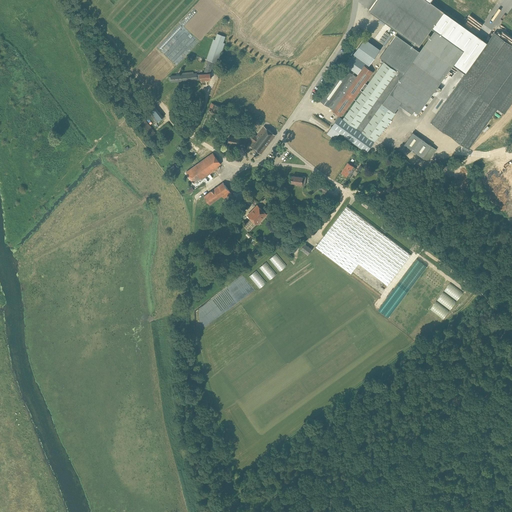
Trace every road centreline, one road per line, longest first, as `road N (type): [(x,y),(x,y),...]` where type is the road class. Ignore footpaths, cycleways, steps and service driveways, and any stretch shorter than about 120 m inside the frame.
road 1 (track): [(247,511),(186,315),(190,206),(191,195),(257,165),(279,135)]
road 2 (unclassified): [(424,253),(279,135),(343,40),(354,0)]
road 3 (track): [(132,67),(172,127),(243,171)]
road 4 (track): [(424,253),(494,310),(511,342)]
